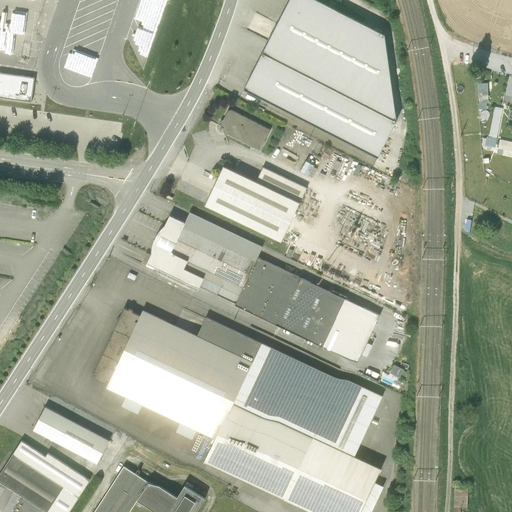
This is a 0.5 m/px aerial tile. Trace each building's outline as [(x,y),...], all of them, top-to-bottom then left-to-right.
[(84,0),(84,4),(156,14),(157,0),(84,0)] [(322,0),(288,0),(244,87),(334,133),(378,156),(397,119),(405,104),(393,98),(403,79),(390,72),(398,56),(385,50),(392,36),(322,0)] [(488,88),(478,89),(479,101),(489,100),(488,88)] [(494,104),(487,143),(495,144),(497,134),(503,106),(494,104)] [(261,146),(271,125),(231,106),(221,127),(261,146)] [(511,138),(500,136),(497,151),(511,154),(511,138)] [(257,179),(224,164),(206,202),(283,238),(306,189),(262,168),(257,179)] [(260,254),(264,243),(192,209),(187,218),(171,211),(148,261),(358,360),(381,311),(260,254)] [(144,308),(129,300),(93,374),(127,390),(124,397),(144,407),(148,398),(183,415),(179,424),(198,432),(201,424),(217,432),(204,459),(314,511),(359,511),(360,511),(362,511),(369,511),(383,485),(373,481),(381,464),(356,452),(384,393),(210,310),(202,328),(147,302),(144,308)] [(112,435),(46,401),(35,423),(100,458),(112,435)] [(64,483),(15,452),(0,473),(0,478),(49,510),(64,483)] [(126,462),(94,511),(128,511),(138,497),(151,477),(126,462)] [(179,495),(151,477),(138,497),(160,511),(195,511),(206,496),(186,483),(179,495)]
